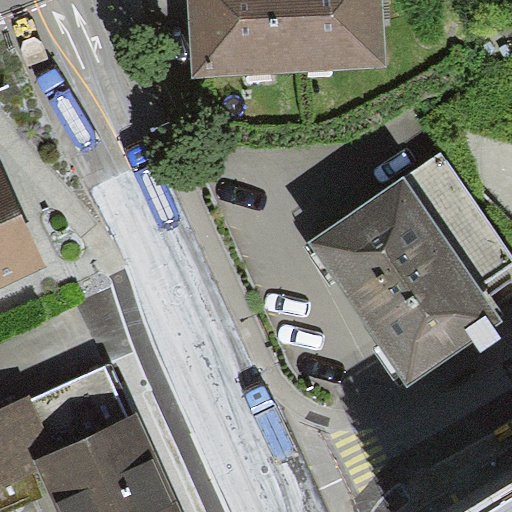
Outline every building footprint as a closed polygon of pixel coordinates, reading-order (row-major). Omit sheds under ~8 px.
[(388,0),(198,0),(201,81),(391,74),(388,0)] [(511,254),(439,152),(308,244),(411,389),(507,322),(497,307),(511,296),(511,254)] [(0,288),(48,266),(0,163),(0,288)] [(31,396),(0,409),(0,511),(8,511),(45,495),(35,474),(39,472),(57,511),(182,511),(139,414),(130,418),(106,367),(33,401),(31,396)] [(511,511),(511,460),(427,511),(511,511)]
